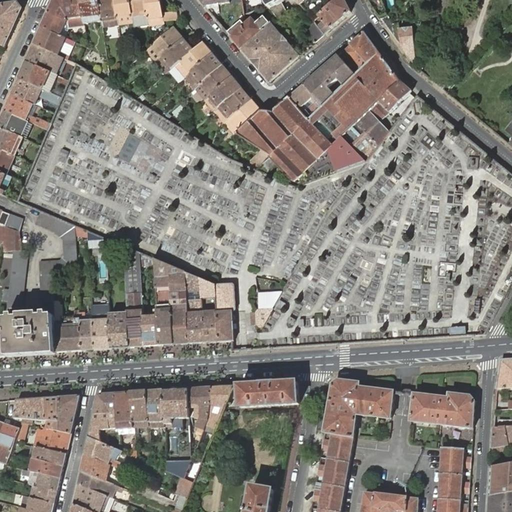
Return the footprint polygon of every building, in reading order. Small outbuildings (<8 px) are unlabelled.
[(54,0),(49,13),(69,21),(69,20),(65,0),(54,0)] [(86,26),(85,24),(81,0),(65,0),(69,20),(69,21),(69,28),(74,28),(86,26)] [(99,22),(103,22),(99,0),(81,0),(85,24),(89,24),(93,23),(95,22),(99,22)] [(99,0),(103,22),(103,26),(119,24),(115,0),(99,0)] [(115,0),(119,24),(134,22),(130,0),(115,0)] [(145,0),(130,0),(134,22),(134,27),(149,25),(149,20),(145,0)] [(145,0),(149,20),(149,25),(165,23),(164,21),(178,20),(177,12),(163,14),(161,0),(145,0)] [(265,0),(266,7),(278,19),(287,13),(281,1),(282,0),(265,0)] [(351,12),(345,0),(338,0),(335,3),(320,17),(324,21),(318,26),(316,24),(317,23),(317,21),(316,20),(314,22),(309,25),(320,39),(325,35),(331,30),(351,12)] [(382,0),(369,0),(373,8),(395,37),(393,24),(389,14),(384,3),(382,0)] [(19,3),(0,4),(0,44),(6,48),(24,9),(19,3)] [(49,13),(42,28),(62,36),(65,38),(67,35),(63,33),(66,27),(69,28),(69,21),(49,13)] [(238,25),(229,33),(242,49),(271,24),(265,17),(257,24),(253,19),(245,25),(242,22),(238,25)] [(271,23),(271,24),(242,49),(270,82),(300,56),(288,42),(284,38),(272,24),(271,23)] [(395,37),(401,45),(403,44),(400,30),(399,25),(399,24),(393,24),(395,37)] [(315,44),(320,39),(309,25),(304,29),(315,44)] [(42,28),(35,45),(59,56),(64,58),(66,54),(61,52),(65,42),(74,46),(76,43),(67,39),(65,38),(62,36),(42,28)] [(148,51),(158,62),(185,40),(175,28),(166,35),(152,47),(148,51)] [(417,68),(418,68),(414,28),(400,30),(403,44),(401,45),(417,68)] [(351,45),(343,52),(360,72),(368,64),(380,53),(366,34),(365,34),(351,45)] [(177,66),(194,51),(185,40),(158,62),(167,74),(177,66)] [(74,46),(65,42),(61,52),(66,54),(64,58),(68,60),(74,46)] [(214,54),(204,43),(194,51),(177,66),(170,72),(179,83),(187,77),(214,54)] [(35,45),(27,62),(52,73),(57,75),(58,71),(53,69),(58,60),(62,62),(64,58),(59,56),(35,45)] [(343,137),(357,124),(369,112),(380,102),(401,82),(400,81),(380,53),(368,64),(360,72),(356,76),(345,87),(324,106),(324,107),(310,120),(333,147),(343,137)] [(223,66),(214,54),(187,77),(196,88),(223,66)] [(322,71),(305,85),(324,106),(335,95),(329,88),(339,80),(345,87),(356,76),(339,56),(322,71)] [(52,94),(53,89),(57,81),(59,76),(57,75),(52,73),(27,62),(20,79),(43,89),(52,94)] [(233,77),(223,66),(196,88),(206,100),(233,77)] [(57,81),(68,86),(70,81),(59,76),(57,81)] [(243,89),(233,77),(206,100),(216,112),(243,89)] [(12,95),(35,105),(36,105),(37,103),(40,95),(47,98),(49,99),(57,103),(60,97),(52,94),(43,89),(20,79),(12,95)] [(390,113),(412,91),(401,82),(380,102),(369,112),(357,124),(379,147),(389,133),(379,122),(390,112),(390,113)] [(290,98),(310,120),(322,108),(324,106),(305,85),(290,98)] [(60,97),(63,98),(64,94),(53,89),(52,94),(60,97)] [(253,100),(243,89),(216,112),(226,123),(253,100)] [(34,124),(49,131),(52,124),(38,118),(37,119),(30,116),(35,105),(12,95),(5,111),(27,121),(30,122),(34,124)] [(272,156),(270,158),(292,181),(293,182),(294,182),(294,183),(295,183),(296,182),(297,182),(329,151),(337,173),(367,162),(343,137),(333,147),(310,120),(290,98),(273,113),(262,112),(237,134),(261,150),(272,156)] [(262,112),(253,100),(226,123),(236,135),(237,134),(262,112)] [(27,121),(5,111),(0,122),(0,127),(23,138),(30,122),(27,121)] [(27,140),(34,124),(30,122),(23,138),(27,140)] [(357,124),(343,137),(367,162),(379,147),(357,124)] [(0,149),(15,157),(18,158),(19,155),(16,154),(22,142),(28,145),(30,141),(27,140),(23,138),(0,127),(0,149)] [(28,145),(22,142),(16,154),(19,155),(18,158),(22,160),(28,145)] [(16,161),(18,158),(15,157),(0,149),(0,172),(6,175),(13,160),(16,161)] [(261,150),(244,166),(257,171),(270,158),(272,156),(261,150)] [(297,182),(301,186),(337,173),(329,151),(297,182)] [(0,193),(4,195),(5,192),(10,181),(11,177),(6,175),(0,172),(0,193)] [(7,227),(18,231),(23,219),(2,211),(2,210),(0,209),(0,224),(6,226),(7,227)] [(76,236),(76,226),(42,211),(36,223),(56,232),(64,240),(64,254),(60,261),(39,262),(40,275),(42,303),(54,302),(53,274),(78,273),(76,236)] [(0,224),(0,240),(5,240),(5,237),(20,238),(20,232),(18,231),(7,227),(6,226),(0,224)] [(88,237),(88,231),(76,226),(76,236),(88,237)] [(5,240),(6,250),(15,251),(21,250),(20,238),(5,237),(5,240)] [(141,266),(140,254),(124,247),(127,295),(128,313),(144,312),(143,310),(143,294),(141,266)] [(9,302),(8,308),(22,306),(29,249),(21,250),(15,251),(10,290),(9,302)] [(155,260),(140,254),(141,266),(155,265),(155,260)] [(172,288),(170,266),(155,260),(157,289),(172,288)] [(188,293),(186,273),(170,266),(172,288),(172,294),(173,306),(173,315),(189,314),(188,293)] [(189,314),(203,313),(203,297),(201,279),(186,273),(188,293),(189,314)] [(217,297),(216,285),(201,279),(203,297),(217,297)] [(232,342),(235,342),(233,311),(235,311),(236,310),(235,286),(233,284),(216,285),(217,297),(218,312),(218,318),(220,343),(232,342)] [(172,294),(172,288),(157,289),(158,307),(173,306),(172,294)] [(258,293),(259,310),(272,309),(274,309),(283,291),(258,293)] [(59,302),(54,302),(55,316),(55,318),(57,352),(57,353),(83,351),(81,318),(81,317),(71,317),(67,317),(63,318),(63,305),(61,305),(61,303),(59,302)] [(95,350),(113,349),(111,314),(110,304),(93,305),(94,317),(95,350)] [(160,346),(175,345),(173,315),(173,306),(158,307),(159,314),(155,314),(156,318),(144,318),(146,347),(160,346)] [(260,328),(263,327),(274,309),(272,309),(259,310),(256,313),(252,313),(253,325),(257,325),(260,328)] [(83,351),(95,350),(94,317),(91,317),(91,322),(89,322),(87,323),(86,322),(85,317),(85,311),(81,311),(81,317),(81,318),(83,351)] [(144,318),(144,312),(128,313),(131,348),(146,347),(144,318)] [(205,344),(220,343),(218,318),(218,312),(203,313),(204,315),(205,344)] [(131,348),(128,313),(111,314),(113,349),(131,348)] [(190,345),(205,344),(204,315),(203,313),(189,314),(190,345)] [(8,355),(57,352),(55,318),(55,316),(50,316),(49,314),(45,314),(45,317),(40,317),(40,314),(20,315),(20,318),(16,318),(15,316),(10,316),(11,319),(7,319),(7,321),(6,322),(6,326),(8,355)] [(190,345),(189,314),(173,315),(175,345),(190,345)] [(0,356),(8,356),(8,355),(6,326),(6,322),(7,321),(0,320),(0,356)] [(511,359),(501,360),(497,389),(511,388),(511,359)] [(333,435),(355,438),(358,415),(392,419),(395,392),(360,388),(361,384),(339,381),(334,385),(326,433),(333,435)] [(246,408),(300,404),(299,383),(236,387),(227,409),(241,408),(246,408)] [(205,432),(215,436),(227,409),(236,387),(212,388),(212,407),(210,416),(209,422),(205,431),(205,432)] [(212,407),(212,388),(190,389),(191,417),(202,419),(198,428),(205,431),(209,422),(210,416),(212,407)] [(190,389),(165,391),(166,425),(170,425),(173,425),(173,420),(191,420),(191,417),(190,389)] [(165,391),(149,392),(151,427),(151,429),(160,429),(163,429),(163,436),(164,442),(167,442),(166,434),(166,428),(166,425),(165,391)] [(149,392),(133,393),(135,429),(136,436),(139,436),(139,428),(151,427),(149,392)] [(133,393),(116,394),(119,429),(119,430),(135,429),(133,393)] [(119,429),(116,394),(99,395),(95,415),(89,437),(112,447),(112,442),(110,442),(111,429),(119,429)] [(450,399),(415,394),(412,421),(474,429),(476,402),(472,397),(450,395),(450,399)] [(46,428),(72,434),(81,397),(81,396),(60,398),(61,422),(51,421),(50,426),(47,425),(46,428)] [(46,398),(17,400),(15,418),(24,419),(34,420),(47,421),(46,398)] [(47,421),(51,421),(61,422),(60,398),(46,398),(47,421)] [(23,423),(21,430),(16,442),(23,444),(28,424),(23,423)] [(6,424),(0,440),(0,461),(7,464),(12,454),(16,442),(21,430),(6,424)] [(511,450),(510,445),(507,427),(499,428),(495,428),(493,453),(511,450)] [(38,448),(67,455),(72,434),(46,428),(43,428),(42,430),(40,430),(36,444),(38,445),(38,448)] [(341,511),(355,438),(333,435),(332,442),(324,440),(322,450),(330,451),(327,467),(320,465),(318,475),(326,477),(323,491),(315,490),(314,500),(321,502),(319,511),(341,511)] [(112,447),(89,437),(85,454),(111,465),(121,469),(123,463),(117,461),(120,455),(126,457),(128,454),(121,451),(112,447)] [(120,442),(112,442),(112,447),(121,451),(120,442)] [(37,447),(34,459),(65,467),(67,455),(38,448),(37,447)] [(472,468),(473,458),(465,458),(465,450),(443,449),(439,511),(469,511),(469,509),(462,509),(463,493),(470,494),(471,483),(463,483),(464,468),(472,468)] [(111,465),(85,454),(81,471),(106,481),(111,465)] [(31,472),(62,479),(65,467),(34,459),(31,472)] [(184,479),(185,479),(192,461),(167,462),(167,472),(184,479)] [(492,467),(490,497),(511,494),(511,463),(492,467)] [(29,484),(35,486),(59,492),(62,479),(31,472),(24,470),(23,475),(31,477),(29,484)] [(81,471),(78,484),(109,497),(113,498),(116,490),(122,493),(123,488),(106,481),(81,471)] [(182,496),(189,498),(195,484),(185,479),(184,479),(177,493),(182,496)] [(78,484),(74,504),(92,511),(105,511),(103,511),(109,497),(78,484)] [(32,498),(56,504),(59,492),(35,486),(34,491),(32,498)] [(270,511),(275,491),(253,487),(250,501),(245,499),(242,511),(270,511)] [(382,511),(374,511),(377,494),(366,493),(362,511),(382,511)] [(408,511),(409,498),(377,494),(374,511),(382,511),(408,511)] [(511,511),(511,494),(490,497),(490,501),(490,509),(489,511),(511,511)] [(23,508),(37,511),(53,511),(56,504),(32,498),(27,497),(25,496),(22,508),(23,508)] [(176,509),(182,511),(183,511),(189,498),(182,496),(176,509)] [(103,511),(105,511),(109,511),(114,499),(113,498),(109,497),(103,511)] [(419,511),(420,499),(409,498),(408,511),(419,511)]
